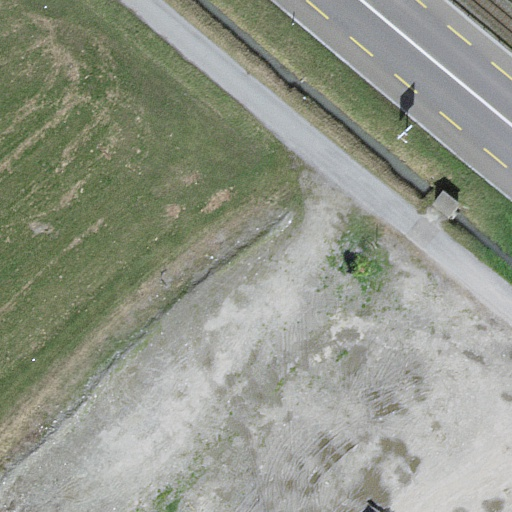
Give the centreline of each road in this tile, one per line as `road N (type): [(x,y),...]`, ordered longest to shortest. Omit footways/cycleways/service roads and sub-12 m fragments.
road 1 (unclassified): [(511,296),(150,0)]
road 2 (primary): [(365,0),(511,122)]
